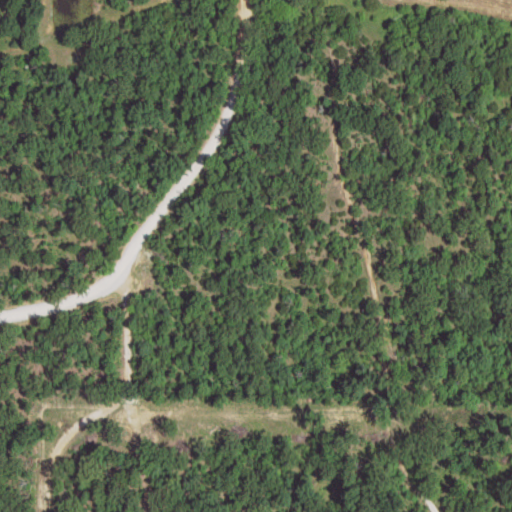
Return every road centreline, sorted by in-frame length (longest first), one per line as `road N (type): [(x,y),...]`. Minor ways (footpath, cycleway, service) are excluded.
road 1 (residential): [(123,279),(134,414),(156,511)]
road 2 (residential): [(132,396),(73,429),(39,511)]
